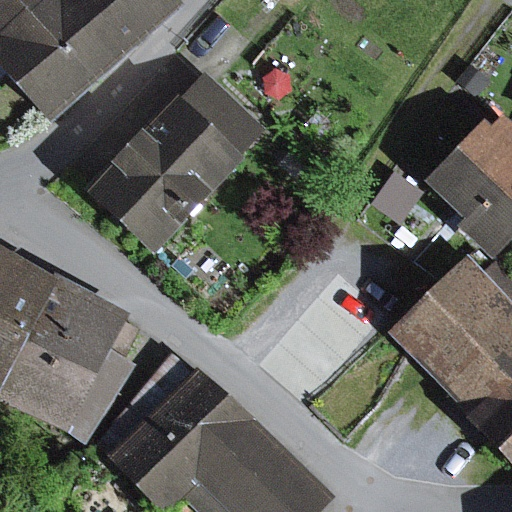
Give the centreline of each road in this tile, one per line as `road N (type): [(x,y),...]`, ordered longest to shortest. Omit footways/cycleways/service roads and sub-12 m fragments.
road 1 (residential): [(0,190),(93,251),(382,506)]
road 2 (residential): [(0,190),(156,64),(212,0)]
